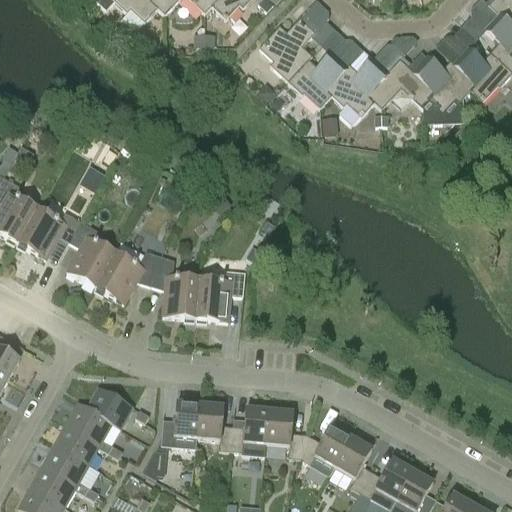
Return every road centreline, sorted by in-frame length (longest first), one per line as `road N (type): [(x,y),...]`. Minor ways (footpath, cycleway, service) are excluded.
road 1 (residential): [(511,494),(315,385),(143,369),(77,339)]
road 2 (residential): [(0,474),(77,339)]
road 3 (residential): [(460,0),(422,29),(385,31),(359,26),(331,0)]
